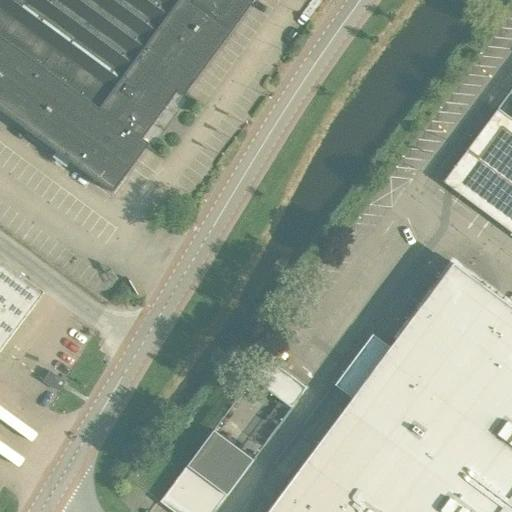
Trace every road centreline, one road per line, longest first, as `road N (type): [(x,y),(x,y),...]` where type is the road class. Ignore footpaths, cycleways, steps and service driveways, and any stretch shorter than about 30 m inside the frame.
road 1 (unclassified): [(43,511),(238,178),(360,0)]
road 2 (unknown): [(69,469),(4,421),(59,337)]
